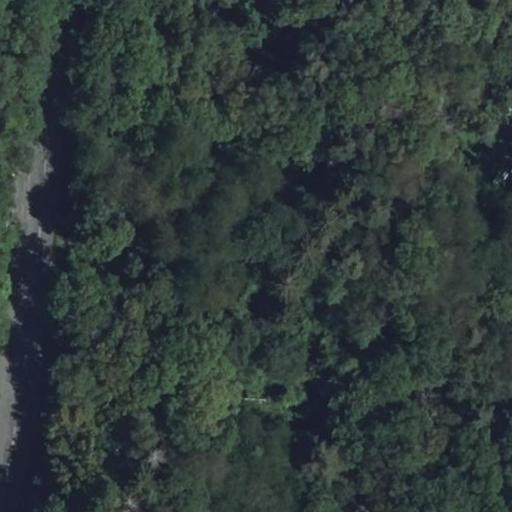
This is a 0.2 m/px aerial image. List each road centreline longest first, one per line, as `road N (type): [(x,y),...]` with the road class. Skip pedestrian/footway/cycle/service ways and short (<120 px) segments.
road 1 (track): [(72,511),(78,483),(132,425),(186,325),(362,119),(381,127),(396,276),(393,371),(363,511)]
road 2 (tertiary): [(0,511),(22,418),(60,0)]
road 3 (track): [(479,168),(393,371)]
